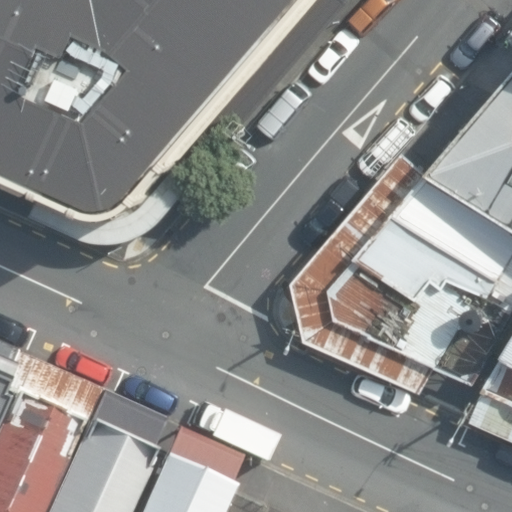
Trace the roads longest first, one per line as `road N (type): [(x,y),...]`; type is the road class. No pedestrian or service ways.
road 1 (residential): [(154,333),(462,0)]
road 2 (tertiary): [(154,333),(492,496)]
road 3 (tertiary): [(0,264),(154,333)]
